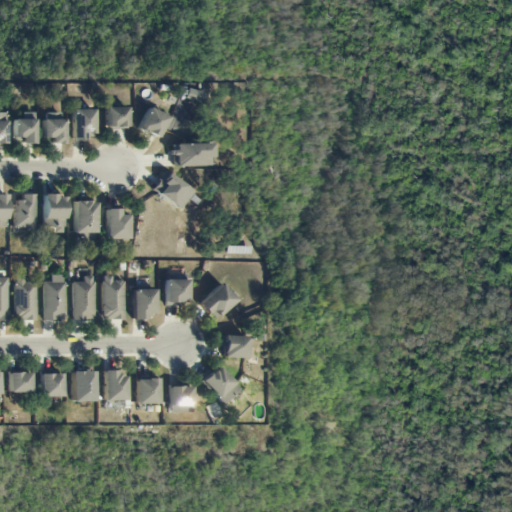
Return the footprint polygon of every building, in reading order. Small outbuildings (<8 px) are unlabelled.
[(183,99),(198,103),(201,93),(186,89),(183,99)] [(125,107),(103,108),(103,128),(125,128),(125,107)] [(155,138),(164,117),(145,108),(135,129),(155,138)] [(70,139),(92,139),(92,110),(70,110),(70,139)] [(41,138),(49,139),(49,144),(61,145),(61,113),(41,113),(41,138)] [(11,138),(19,139),(19,144),(33,144),(33,120),(11,120),(11,138)] [(170,167),(208,166),(208,143),(169,144),(170,167)] [(189,190),(159,172),(148,192),(177,209),(189,190)] [(33,195),(14,194),(13,228),(33,228),(33,195)] [(41,196),(40,227),(49,228),(49,233),(62,233),(63,196),(41,196)] [(93,233),(93,202),(71,201),(71,233),(93,233)] [(125,215),(116,215),(116,209),(104,209),(103,239),(125,240),(125,215)] [(41,321),(63,320),(62,275),(48,275),(48,282),(41,282),(41,321)] [(70,282),(70,320),(92,320),(92,276),(81,276),(81,282),(70,282)] [(122,281),(110,280),(110,276),(100,276),(100,320),(121,320),(122,281)] [(34,320),(33,277),(11,277),(12,320),(34,320)] [(184,305),(184,280),(162,280),(162,304),(184,305)] [(232,300),(216,284),(195,304),(211,320),(232,300)] [(151,290),(129,290),(130,320),(144,320),(144,314),(152,314),(151,290)] [(243,336),(217,336),(216,358),(242,359),(243,336)] [(235,389),(214,367),(198,382),(219,404),(235,389)] [(91,371),(69,371),(69,402),(91,402),(91,371)] [(28,392),(27,373),(6,373),(6,392),(28,392)] [(59,397),(59,374),(38,374),(38,397),(59,397)] [(154,405),(155,379),(133,379),(133,404),(154,405)] [(187,387),(166,387),(166,413),(182,413),(182,407),(188,407),(187,387)]
